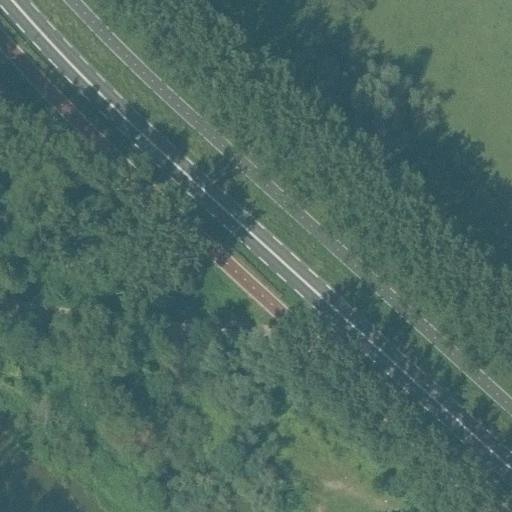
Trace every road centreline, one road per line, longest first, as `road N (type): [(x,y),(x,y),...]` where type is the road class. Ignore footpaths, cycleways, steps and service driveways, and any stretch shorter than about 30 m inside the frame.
road 1 (secondary): [(511,469),(146,137),(13,0)]
road 2 (unclassified): [(0,313),(198,336),(251,339),(292,330)]
road 3 (unclassified): [(495,511),(292,330)]
